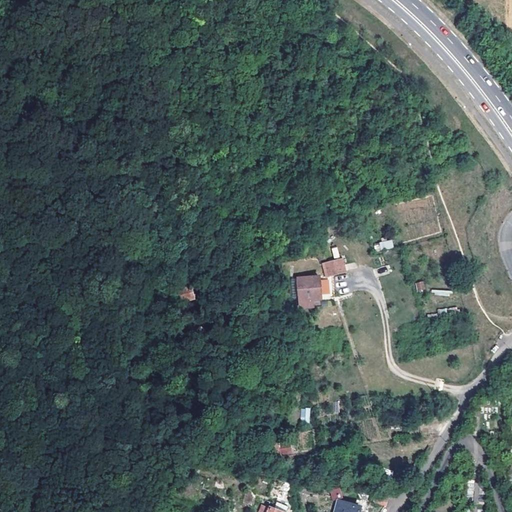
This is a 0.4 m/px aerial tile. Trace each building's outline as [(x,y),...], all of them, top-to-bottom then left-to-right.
[(375,251),(393,247),(392,240),(374,244),(375,251)] [(343,258),(322,263),(326,278),(347,272),(343,258)] [(299,278),(302,308),(314,307),(314,299),(323,298),(321,276),(299,278)] [(418,292),(426,289),(423,281),(415,283),(418,292)] [(177,286),(180,300),(192,298),(192,297),(195,297),(194,293),(191,294),(189,283),(177,286)] [(171,287),(173,294),(174,302),(180,300),(177,286),(171,287)] [(158,290),(159,297),(173,294),(171,287),(158,290)] [(300,421),(309,421),(309,408),(300,408),(300,421)] [(333,499),(341,497),(339,488),(330,490),(333,499)] [(373,494),(371,502),(383,507),(386,498),(373,494)] [(337,499),(332,511),(357,511),(359,507),(337,499)] [(260,503),(256,511),(261,511),(264,505),(260,503)]
